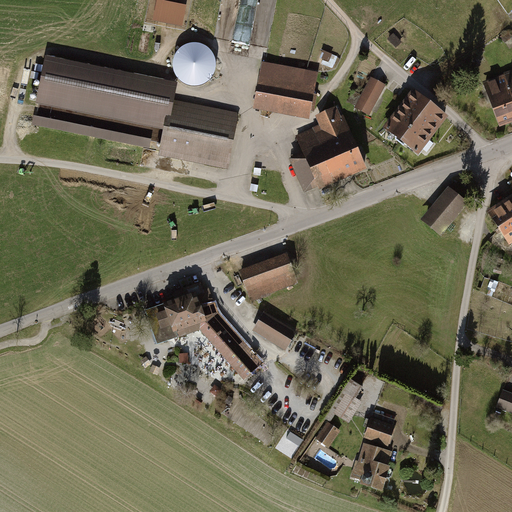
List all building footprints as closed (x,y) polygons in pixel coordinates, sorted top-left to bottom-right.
[(185,24),(187,0),(156,0),(156,6),(149,5),(147,21),(185,24)] [(270,47),(278,0),(239,0),(233,41),(270,47)] [(197,83),(221,72),(206,40),(182,52),(197,83)] [(167,126),(171,104),(175,82),(48,57),(40,100),(167,126)] [(263,64),(255,109),(308,118),(316,74),(263,64)] [(511,75),(487,84),(502,127),(511,123),(511,75)] [(378,83),(363,112),(378,120),(393,91),(378,83)] [(414,94),(386,129),(418,154),(446,119),(414,94)] [(167,126),(161,153),(227,166),(237,117),(171,104),(167,126)] [(290,160),(306,194),(366,166),(337,105),(318,114),(323,125),(295,138),(303,154),(290,160)] [(453,184),(423,220),(441,234),(471,199),(453,184)] [(511,200),(492,214),(511,244),(511,200)] [(291,256),(241,271),(250,300),(300,284),(291,256)] [(208,290),(148,311),(158,343),(200,329),(244,378),(262,364),(217,313),(208,290)] [(266,315),(256,333),(285,350),(296,333),(266,315)] [(351,422),(364,400),(358,396),(364,385),(352,377),(332,411),(351,422)] [(511,394),(502,392),(497,410),(511,414),(511,394)] [(374,421),(368,438),(386,444),(392,427),(374,421)] [(342,430),(329,423),(319,439),(332,446),(342,430)] [(366,446),(355,481),(383,490),(394,455),(366,446)]
